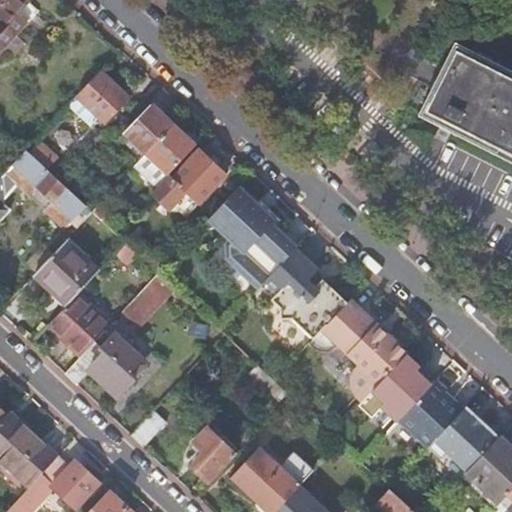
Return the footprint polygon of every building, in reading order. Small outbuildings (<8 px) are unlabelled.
[(0,0),(0,30),(28,0),(27,0),(0,0)] [(28,0),(0,30),(0,51),(37,9),(28,0)] [(421,106),(416,116),(511,163),(511,69),(454,41),(450,50),(438,74),(421,106)] [(99,71),(76,95),(104,121),(116,108),(112,105),(123,93),(99,71)] [(150,104),(123,133),(145,153),(172,125),(150,104)] [(167,173),(194,145),(172,125),(145,153),(137,161),(159,182),(167,173)] [(185,191),(198,202),(224,174),(197,148),(171,177),(167,173),(159,182),(154,188),(172,205),(185,191)] [(85,204),(26,149),(0,177),(0,219),(1,218),(9,209),(3,203),(3,197),(16,183),(63,228),(65,225),(66,226),(69,223),(69,222),(72,218),(85,204)] [(259,205),(238,186),(208,218),(232,240),(228,244),(228,256),(260,286),(265,280),(295,247),(296,246),(256,208),(259,205)] [(92,210),(85,204),(72,218),(78,225),(92,210)] [(98,270),(65,239),(52,253),(36,271),(34,273),(67,304),(76,294),(98,270)] [(138,253),(125,241),(115,252),(128,264),(138,253)] [(26,262),(36,271),(52,253),(43,245),(26,262)] [(145,246),(138,253),(158,272),(165,264),(145,246)] [(318,268),(295,247),(265,280),(278,292),(272,298),(281,307),(281,317),(292,317),(314,338),(347,302),(322,279),(319,281),(314,287),(307,280),(312,274),(318,268)] [(169,282),(158,272),(121,311),(133,321),(169,282)] [(174,286),(169,282),(133,321),(137,325),(174,286)] [(76,294),(67,304),(48,324),(81,354),(94,341),(109,324),(76,294)] [(314,338),(309,343),(310,344),(314,346),(318,349),(323,349),(326,350),(331,349),(335,348),(339,346),(341,344),(362,364),(358,368),(356,371),(355,374),(354,378),(354,383),(354,388),(356,392),(357,395),(361,400),(363,401),(372,391),(406,354),(408,352),(351,298),(347,302),(314,338)] [(94,341),(81,354),(63,373),(75,384),(89,369),(118,395),(136,376),(135,375),(138,371),(132,366),(140,357),(115,332),(101,347),(94,341)] [(406,354),(372,391),(385,402),(381,407),(397,421),(399,420),(428,388),(431,384),(416,370),(419,366),(406,354)] [(275,380),(257,364),(249,372),(279,399),(286,391),(275,380)] [(428,388),(399,420),(428,446),(441,432),(463,409),(452,399),(449,401),(442,395),(438,398),(428,388)] [(500,436),(466,405),(463,409),(441,432),(474,462),(500,436)] [(165,423),(152,411),(130,435),(143,447),(165,423)] [(8,412),(6,414),(0,420),(0,458),(29,485),(38,475),(56,456),(8,412)] [(210,481),(236,453),(209,427),(195,441),(205,451),(192,465),(210,481)] [(474,462),(467,471),(499,501),(506,495),(511,487),(511,447),(500,436),(474,462)] [(63,448),(56,456),(38,475),(74,507),(98,481),(63,448)] [(232,477),(269,511),(273,511),(299,485),(259,448),(232,477)] [(299,453),(288,464),(302,478),(313,466),(299,453)] [(327,511),(299,485),(273,511),(327,511)] [(416,511),(399,496),(390,487),(369,510),(371,511),(416,511)] [(20,494),(3,511),(29,511),(34,507),(20,494)] [(89,511),(121,511),(126,507),(112,494),(98,509),(95,506),(89,511)]
